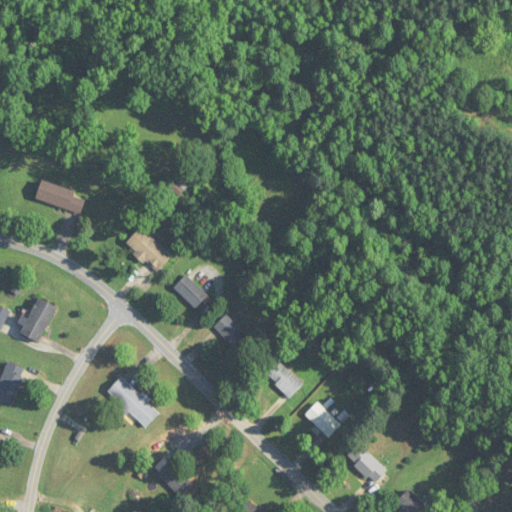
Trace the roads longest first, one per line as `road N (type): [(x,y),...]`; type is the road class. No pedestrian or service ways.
road 1 (residential): [(333,511),(110,295),(63,265),(0,244)]
road 2 (residential): [(32,511),(62,406),(131,315)]
